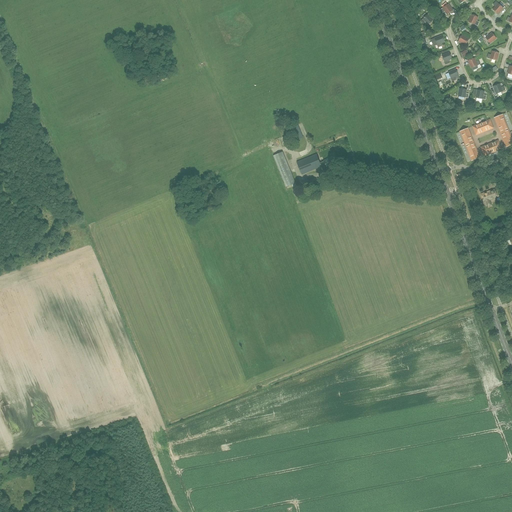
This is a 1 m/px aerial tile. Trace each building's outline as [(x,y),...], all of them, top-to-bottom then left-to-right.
[(498,14),(503,8),(496,2),(493,5),(495,7),(493,10),(498,14)] [(447,15),(453,11),(448,4),(440,10),(443,13),(445,11),(447,15)] [(428,25),(433,20),(428,15),(421,21),(423,24),(426,22),(428,25)] [(478,26),(479,22),(476,21),(478,17),(472,15),(469,22),(478,26)] [(490,43),(496,38),(492,33),(486,38),(490,43)] [(465,45),(469,39),(462,35),(459,41),(465,45)] [(442,46),(441,43),(444,42),(442,36),(435,38),(431,40),(433,46),(437,45),(438,47),(442,46)] [(497,61),(499,53),(492,51),(491,55),(488,54),(487,58),(497,61)] [(449,63),(448,60),(452,59),(449,53),(442,56),(444,62),(446,65),(449,63)] [(476,62),(474,58),(468,61),(471,68),(480,64),(479,61),(476,62)] [(452,81),(456,80),(455,77),(458,76),(456,69),(448,72),(452,81)] [(501,88),(499,84),(493,87),(496,94),(505,90),(504,87),(501,88)] [(468,98),(469,94),(466,94),(466,90),(460,89),(458,96),(468,98)] [(485,100),(486,96),(483,95),(484,91),(477,90),(476,98),(485,100)] [(494,118),(506,147),(511,144),(511,138),(503,115),(494,118)] [(473,127),(476,135),(493,128),(490,120),(473,127)] [(303,138),(297,125),(291,128),(296,141),(303,138)] [(471,161),(480,158),(468,128),(460,132),(471,161)] [(501,149),(498,141),(481,147),(484,156),(501,149)] [(286,187),(295,183),(282,152),(273,156),(286,187)] [(320,163),(316,154),(297,162),(302,175),(322,167),(323,171),(327,169),(327,168),(335,164),(332,157),(324,161),(320,163)] [(490,181),(500,177),(497,170),(487,174),(490,181)] [(486,203),(490,201),(490,200),(497,198),(494,189),(481,194),(484,202),(486,202),(486,203)]
